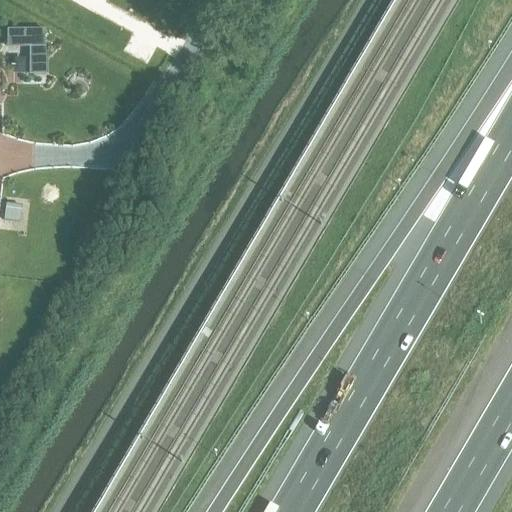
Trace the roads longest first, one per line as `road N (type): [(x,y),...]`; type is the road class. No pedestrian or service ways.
road 1 (unclassified): [(62,511),(370,0)]
road 2 (motorway): [(511,92),(423,200),(219,511)]
road 3 (motorway): [(511,131),(295,511)]
road 4 (residential): [(217,0),(116,146),(0,163)]
